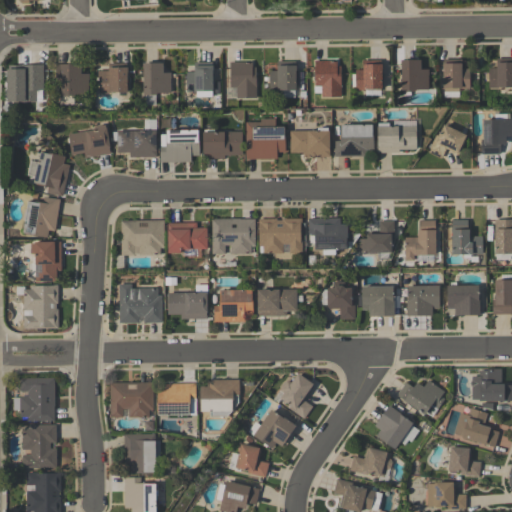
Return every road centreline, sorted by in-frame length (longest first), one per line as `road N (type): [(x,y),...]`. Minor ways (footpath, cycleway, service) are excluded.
road 1 (residential): [(511,25),(0,35)]
road 2 (residential): [(511,351),(0,354)]
road 3 (residential): [(511,189),(99,194)]
road 4 (residential): [(92,506),(86,403),(99,194)]
road 5 (residential): [(295,511),(301,474),(376,353)]
